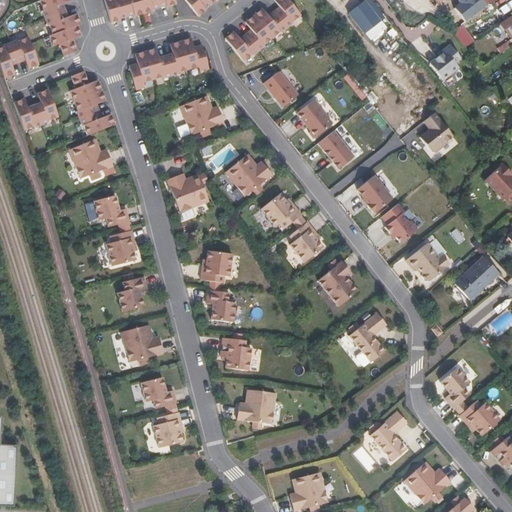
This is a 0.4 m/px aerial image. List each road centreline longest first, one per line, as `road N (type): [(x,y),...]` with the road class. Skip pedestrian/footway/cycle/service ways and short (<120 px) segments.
road 1 (residential): [(264,511),(218,457),(110,67)]
road 2 (residential): [(507,511),(422,411),(414,314),(325,200)]
road 3 (residential): [(325,200),(224,73),(210,31)]
